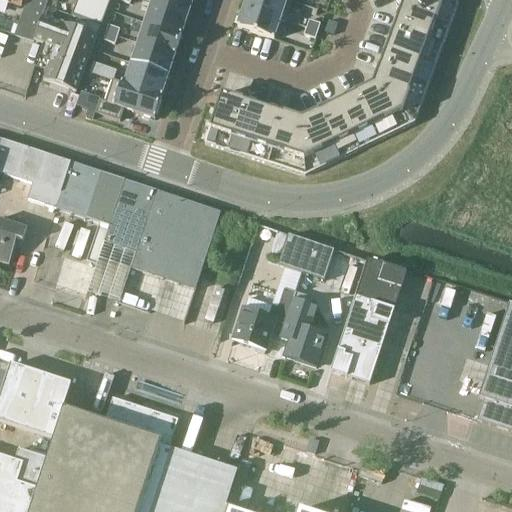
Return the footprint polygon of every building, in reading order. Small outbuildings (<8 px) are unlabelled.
[(0,0),(21,8),(23,0),(0,0)] [(78,0),(72,18),(80,21),(77,30),(65,26),(64,27),(43,19),(34,42),(56,50),(44,82),(77,94),(112,0),(78,0)] [(153,0),(153,3),(189,15),(194,0),(153,0)] [(283,0),(247,0),(245,9),(281,21),(287,1),(283,0)] [(455,0),(396,0),(401,9),(450,27),(458,5),(455,0)] [(153,3),(146,23),(182,35),(189,15),(153,3)] [(245,9),(238,29),(274,41),(281,21),(245,9)] [(401,9),(394,29),(443,47),(450,27),(401,9)] [(309,22),(307,29),(318,33),(321,26),(309,22)] [(334,36),(338,25),(330,22),(325,33),(334,36)] [(146,23),(139,44),(176,56),(182,35),(146,23)] [(109,27),(106,35),(118,38),(120,31),(109,27)] [(307,29),(304,37),(316,41),(318,33),(307,29)] [(394,29),(386,50),(436,68),(443,47),(394,29)] [(106,35),(104,42),(116,46),(118,38),(106,35)] [(139,44),(133,64),(169,76),(176,56),(139,44)] [(386,50),(379,70),(428,88),(436,68),(386,50)] [(94,64),(91,74),(113,82),(116,72),(94,64)] [(133,64),(125,85),(125,86),(162,98),(162,97),(169,76),(133,64)] [(379,70),(373,87),(415,124),(428,88),(379,70)] [(100,102),(95,115),(120,123),(124,111),(155,121),(163,98),(162,97),(162,98),(125,86),(125,85),(113,82),(106,103),(100,102)] [(373,87),(357,95),(380,142),(415,124),(373,87)] [(357,95),(337,104),(360,151),(380,142),(357,95)] [(216,113),(205,145),(226,152),(243,102),(222,96),(220,103),(218,109),(216,113)] [(243,102),(226,152),(247,159),(263,109),(243,102)] [(337,104),(318,114),(341,161),(360,151),(337,104)] [(263,109),(247,159),(267,166),(284,116),(263,109)] [(318,114),(302,122),(305,178),(341,161),(318,114)] [(284,116),(267,166),(305,178),(302,122),(284,116)] [(26,200),(57,210),(72,165),(3,142),(0,152),(0,174),(31,185),(26,200)] [(72,165),(57,210),(99,224),(86,264),(97,267),(125,182),(72,165)] [(105,244),(129,252),(136,255),(157,193),(149,190),(126,182),(105,244)] [(132,270),(196,292),(222,214),(158,193),(132,270)] [(18,242),(24,244),(28,230),(18,227),(20,222),(11,220),(10,224),(0,221),(0,262),(10,266),(18,242)] [(278,234),(270,258),(281,261),(289,237),(278,234)] [(334,252),(289,237),(281,261),(279,267),(324,282),(334,252)] [(368,261),(356,299),(395,311),(407,274),(368,261)] [(277,321),(286,324),(295,296),(286,293),(280,310),(271,307),(268,318),(245,310),(234,342),(266,353),(277,321)] [(295,296),(286,324),(295,327),(285,359),(317,369),(327,337),(301,329),(310,301),(295,296)] [(356,299),(344,336),(383,349),(395,311),(356,299)] [(511,305),(510,305),(480,398),(486,400),(479,422),(511,433),(511,305)] [(383,349),(344,336),(332,374),(371,387),(383,349)] [(0,399),(0,422),(54,441),(64,410),(72,386),(11,366),(0,399)] [(48,460),(30,511),(225,511),(227,508),(238,472),(170,450),(179,421),(113,400),(105,423),(64,410),(54,441),(48,460)] [(310,454),(314,441),(305,438),(301,451),(310,454)] [(0,511),(30,511),(48,460),(19,451),(15,462),(0,456),(0,511)]
